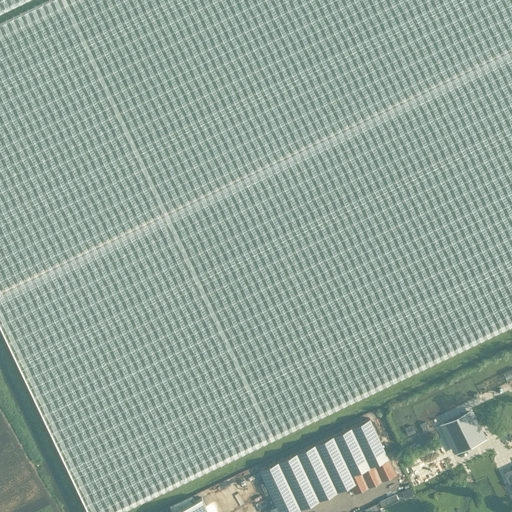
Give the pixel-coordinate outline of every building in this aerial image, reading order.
[(511,0),(40,0),(0,19),(0,321),(90,511),(107,511),(267,436),(511,320),(511,0)] [(467,408),(445,419),(459,448),(481,437),(467,408)] [(370,415),(312,442),(332,490),(351,481),(355,489),(396,470),(370,415)] [(332,490),(312,442),(279,457),(301,505),(332,490)] [(285,511),(301,505),(279,457),(260,466),(281,511),(285,511)] [(399,496),(396,491),(380,498),(382,503),(399,496)] [(210,511),(202,494),(162,511),(210,511)]
